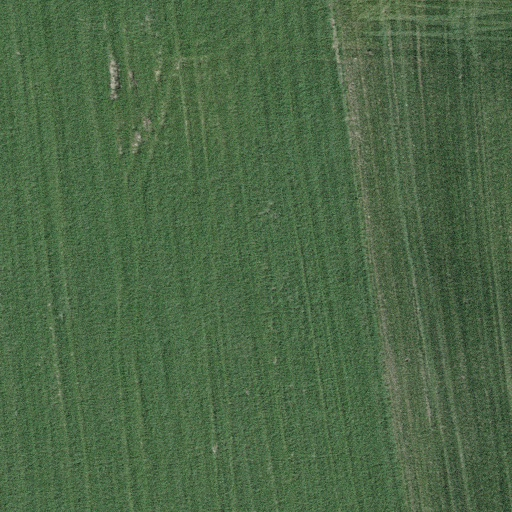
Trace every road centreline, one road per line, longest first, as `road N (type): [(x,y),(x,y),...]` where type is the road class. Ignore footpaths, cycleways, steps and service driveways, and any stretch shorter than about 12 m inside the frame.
road 1 (motorway): [(0,496),(511,505)]
road 2 (motorway): [(511,403),(0,395)]
